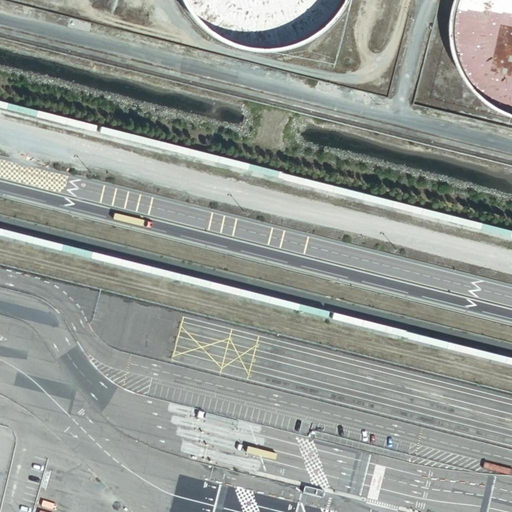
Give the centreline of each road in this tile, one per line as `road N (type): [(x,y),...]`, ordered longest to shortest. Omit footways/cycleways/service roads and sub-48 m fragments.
road 1 (unclassified): [(0,186),(511,315)]
road 2 (unclassified): [(511,298),(46,180)]
